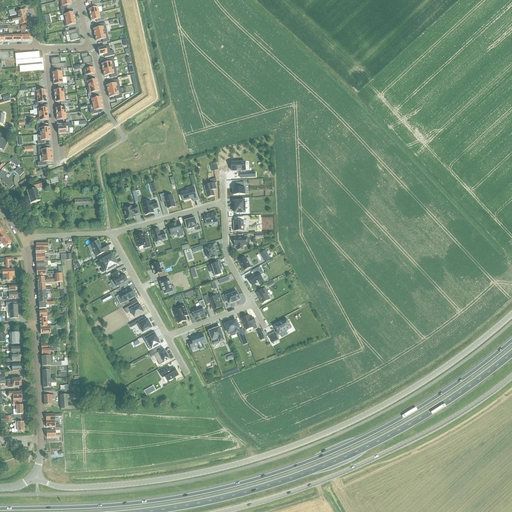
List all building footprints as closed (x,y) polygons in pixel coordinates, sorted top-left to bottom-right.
[(71,5),(70,0),(65,0),(59,1),(61,7),(60,7),(61,11),(67,10),(66,6),(71,5)] [(93,8),(88,9),(90,15),(99,13),(97,8),(100,7),(99,4),(92,6),(93,8)] [(18,18),(25,17),(24,10),(22,11),(21,8),(16,9),(16,12),(14,12),(14,9),(8,11),(9,14),(10,16),(17,15),(18,18)] [(74,18),(73,14),(73,13),(68,14),(67,10),(61,11),(62,16),(63,15),(64,21),(74,18)] [(99,13),(90,15),(91,21),(96,20),(97,22),(100,22),(103,21),(106,20),(104,12),(99,13)] [(25,17),(18,18),(11,20),(11,23),(19,21),(20,25),(27,23),(25,17)] [(74,18),(64,21),(65,27),(76,24),(74,18)] [(107,32),(105,23),(98,25),(99,28),(93,29),(94,35),(107,32)] [(76,30),(63,33),(64,37),(69,36),(70,42),(79,40),(78,33),(77,33),(76,30)] [(25,31),(21,31),(21,34),(21,35),(21,41),(30,40),(30,35),(25,35),(25,31)] [(109,42),(107,32),(94,35),(96,41),(102,40),(102,43),(109,42)] [(99,56),(104,55),(105,58),(114,56),(113,51),(110,51),(109,46),(97,49),(99,56)] [(83,64),(73,67),(74,71),(92,67),(92,63),(91,56),(82,58),(83,64)] [(60,58),(51,59),(51,65),(52,65),(52,69),(66,68),(66,63),(61,64),(60,58)] [(101,64),(102,70),(118,67),(117,61),(114,62),(113,58),(106,60),(107,63),(101,64)] [(117,77),(115,67),(102,70),(104,76),(110,75),(111,78),(117,77)] [(83,76),(84,79),(91,78),(90,75),(95,74),(93,68),(83,70),(84,76),(83,76)] [(91,78),(84,79),(85,83),(86,82),(87,88),(97,86),(96,80),(91,81),(91,78)] [(120,89),(118,80),(111,81),(112,84),(106,86),(107,92),(120,89)] [(97,86),(87,88),(88,94),(99,91),(97,86)] [(122,98),(120,89),(107,92),(109,98),(115,96),(116,100),(122,98)] [(35,106),(38,106),(42,106),(42,103),(47,102),(46,96),(37,97),(37,103),(35,103),(35,106)] [(103,109),(101,103),(92,105),(94,111),(91,111),(92,115),(99,113),(98,110),(103,109)] [(38,109),(36,109),(36,115),(37,115),(48,114),(47,108),(45,108),(44,106),(42,106),(38,106),(38,108),(38,109)] [(62,127),(57,128),(58,135),(70,134),(69,128),(72,128),(72,123),(62,124),(62,127)] [(42,125),(36,126),(36,131),(39,131),(40,135),(50,134),(49,128),(43,128),(42,125)] [(7,141),(9,138),(0,133),(0,149),(3,151),(8,142),(7,141)] [(40,135),(37,135),(37,139),(38,145),(44,144),(44,141),(50,140),(50,134),(40,135)] [(38,147),(39,157),(52,156),(51,150),(45,150),(44,147),(38,147)] [(37,163),(37,166),(46,165),(46,162),(52,162),(52,156),(39,157),(39,163),(37,163)] [(245,163),(232,163),(232,172),(240,171),(241,173),(240,174),(240,178),(250,177),(250,173),(245,173),(245,171),(246,171),(245,163)] [(14,185),(9,180),(6,177),(8,175),(5,172),(4,173),(1,171),(0,171),(0,177),(1,177),(3,179),(2,181),(10,189),(14,185)] [(52,184),(60,181),(58,175),(50,178),(52,184)] [(210,185),(204,186),(208,198),(215,196),(213,191),(217,189),(216,188),(215,184),(217,183),(216,178),(208,180),(210,185)] [(36,189),(47,185),(46,181),(31,185),(32,190),(33,189),(33,190),(27,192),(30,204),(40,202),(36,190),(36,189)] [(237,188),(233,189),(233,196),(245,195),(245,188),(244,188),(244,183),(236,183),(236,187),(237,187),(237,188)] [(187,192),(181,193),(181,194),(182,196),(183,197),(183,200),(183,201),(183,202),(186,201),(190,200),(189,199),(192,198),(193,199),(193,201),(193,202),(198,201),(194,187),(186,189),(187,192)] [(164,194),(160,195),(162,203),(166,202),(168,209),(176,207),(172,196),(165,198),(164,194)] [(151,201),(142,204),(146,215),(154,213),(153,209),(155,208),(155,209),(158,208),(156,202),(151,203),(151,201)] [(245,201),(232,202),(233,210),(234,210),(234,213),(245,213),(245,201)] [(139,213),(137,206),(134,207),(132,208),(132,206),(124,209),(127,220),(128,219),(129,220),(134,219),(133,218),(135,217),(134,214),(139,213)] [(208,215),(204,216),(206,225),(218,221),(216,213),(211,214),(210,214),(211,215),(209,216),(208,215)] [(234,221),(233,221),(234,232),(244,231),(244,225),(244,221),(244,217),(241,217),(241,221),(234,221)] [(186,221),(185,222),(188,230),(195,228),(196,231),(200,229),(199,225),(197,226),(195,219),(189,220),(189,219),(185,220),(186,221)] [(173,224),(168,226),(171,235),(179,233),(180,237),(183,236),(182,232),(183,232),(180,222),(176,224),(175,223),(173,224)] [(152,235),(153,238),(154,238),(156,243),(162,241),(166,239),(164,232),(160,233),(159,229),(152,231),(153,235),(152,235)] [(135,236),(138,248),(143,247),(144,249),(151,247),(148,238),(145,239),(145,238),(143,234),(135,236)] [(6,235),(0,239),(0,246),(0,247),(1,249),(8,244),(8,245),(11,244),(10,243),(11,243),(10,243),(6,235)] [(249,242),(249,238),(247,238),(234,239),(234,246),(237,246),(237,250),(243,250),(243,246),(247,246),(247,242),(249,242)] [(109,249),(106,244),(101,247),(98,240),(90,245),(93,250),(95,254),(96,257),(104,252),(109,249)] [(36,249),(35,249),(35,255),(44,254),(48,254),(48,247),(48,243),(36,243),(36,248),(36,249)] [(206,249),(205,249),(205,250),(209,259),(209,260),(217,257),(214,247),(214,246),(214,247),(206,249)] [(265,251),(260,254),(265,262),(270,259),(265,251)] [(44,254),(35,255),(36,262),(50,261),(49,259),(45,259),(44,254)] [(112,255),(99,261),(105,272),(118,265),(115,261),(116,261),(115,260),(115,261),(114,259),(115,259),(114,258),(112,255)] [(6,270),(2,270),(2,276),(7,276),(7,281),(12,281),(12,276),(14,276),(14,270),(9,270),(9,262),(13,261),(13,258),(5,258),(6,270)] [(245,258),(239,261),(244,271),(251,267),(245,258)] [(159,263),(151,266),(155,276),(159,274),(160,277),(166,275),(164,270),(162,270),(159,263)] [(219,263),(208,266),(210,273),(213,272),(215,277),(222,274),(221,271),(222,270),(221,268),(219,263)] [(254,275),(248,279),(252,286),(263,280),(260,276),(264,274),(260,267),(252,271),(254,275)] [(116,286),(127,281),(123,273),(119,275),(118,274),(119,273),(117,271),(111,274),(114,278),(112,279),(116,286)] [(46,280),(46,281),(44,281),(44,277),(37,278),(37,284),(45,283),(55,283),(59,282),(62,282),(62,274),(57,274),(55,274),(55,279),(46,280)] [(169,280),(161,283),(162,286),(162,287),(163,291),(163,290),(163,291),(165,294),(168,293),(172,292),(173,294),(176,293),(174,286),(171,287),(169,280)] [(265,288),(256,293),(258,297),(259,297),(260,299),(262,304),(264,303),(265,303),(270,300),(268,295),(269,295),(265,288)] [(135,297),(131,289),(127,291),(126,291),(124,292),(124,293),(116,297),(117,300),(121,298),(124,303),(135,297)] [(49,292),(49,290),(45,290),(38,291),(38,303),(46,302),(46,293),(49,292)] [(17,299),(17,292),(3,293),(3,298),(2,298),(2,301),(9,301),(9,299),(17,299)] [(226,294),(222,296),(224,303),(228,301),(229,304),(233,303),(236,302),(240,300),(237,292),(226,296),(226,294)] [(183,294),(176,297),(177,303),(184,300),(183,294)] [(208,295),(203,297),(207,305),(211,303),(213,310),(221,307),(217,296),(209,299),(208,295)] [(16,301),(5,301),(6,313),(10,313),(10,312),(17,312),(17,310),(18,310),(18,306),(16,306),(16,301)] [(201,307),(191,311),(194,318),(205,314),(203,308),(205,307),(203,301),(199,302),(201,307)] [(132,305),(124,309),(126,313),(131,311),(134,317),(144,312),(140,305),(138,302),(132,305)] [(188,316),(184,305),(178,307),(179,310),(173,312),(178,324),(187,321),(185,317),(188,316)] [(10,319),(7,319),(7,322),(15,322),(15,319),(18,318),(18,314),(17,314),(17,312),(10,312),(10,319)] [(39,317),(40,327),(47,327),(46,321),(48,321),(48,319),(52,319),(52,316),(39,317)] [(257,329),(253,318),(250,319),(249,316),(242,319),(246,330),(253,328),(254,330),(257,329)] [(143,318),(136,321),(138,324),(143,333),(153,328),(148,319),(145,321),(143,318)] [(229,324),(225,325),(228,333),(230,333),(230,334),(239,331),(239,330),(239,329),(236,321),(232,322),(228,323),(229,324)] [(275,332),(268,336),(272,343),(279,340),(276,336),(279,334),(279,335),(280,334),(286,331),(291,328),(287,321),(282,323),(279,325),(275,327),(277,332),(275,333),(275,332)] [(61,326),(47,327),(40,327),(40,334),(43,334),(43,338),(49,337),(49,334),(50,334),(50,330),(61,329),(61,326)] [(225,341),(223,336),(220,327),(215,329),(213,330),(208,331),(212,341),(211,341),(213,345),(219,342),(219,343),(225,341)] [(155,332),(143,338),(145,342),(148,340),(152,349),(160,344),(157,338),(158,338),(155,332)] [(19,333),(10,334),(10,344),(19,344),(19,333)] [(206,343),(203,334),(198,336),(198,337),(196,338),(195,337),(191,338),(192,342),(189,343),(191,349),(198,346),(199,348),(203,346),(202,344),(206,343)] [(41,345),(41,355),(50,354),(50,351),(57,351),(57,348),(59,348),(58,345),(47,346),(47,345),(41,345)] [(159,349),(150,354),(151,357),(154,356),(159,365),(168,360),(167,358),(168,357),(164,349),(160,351),(159,349)] [(20,362),(19,359),(20,358),(20,354),(12,355),(10,355),(10,356),(10,358),(11,359),(2,359),(2,362),(20,362)] [(61,362),(52,363),(52,356),(41,357),(42,367),(49,366),(67,365),(67,358),(64,359),(64,362),(61,362)] [(50,379),(49,366),(42,367),(43,379),(50,379)] [(169,367),(159,372),(165,383),(179,375),(174,368),(170,370),(169,370),(168,368),(169,367)] [(12,387),(21,386),(21,379),(8,379),(8,387),(12,387)] [(52,379),(50,379),(43,379),(43,392),(51,392),(51,389),(50,383),(56,383),(56,379),(52,379)] [(7,396),(12,396),(13,403),(22,403),(22,398),(23,398),(22,395),(21,395),(21,392),(12,393),(7,393),(7,396)] [(79,394),(60,395),(61,409),(71,409),(71,404),(67,404),(67,399),(71,399),(71,400),(79,399),(79,394)] [(51,400),(54,400),(54,395),(43,396),(44,405),(52,405),(51,400)] [(17,415),(22,414),(22,405),(16,406),(16,404),(13,404),(13,410),(16,410),(17,415)] [(61,414),(45,415),(46,421),(46,427),(55,427),(55,428),(60,428),(60,425),(56,425),(55,425),(55,421),(54,417),(61,417),(61,414)] [(23,431),(23,422),(15,423),(15,427),(14,427),(14,432),(17,431),(17,432),(23,431)] [(50,431),(46,431),(47,438),(60,437),(60,434),(59,431),(62,431),(62,428),(60,428),(55,428),(50,428),(50,431)]
